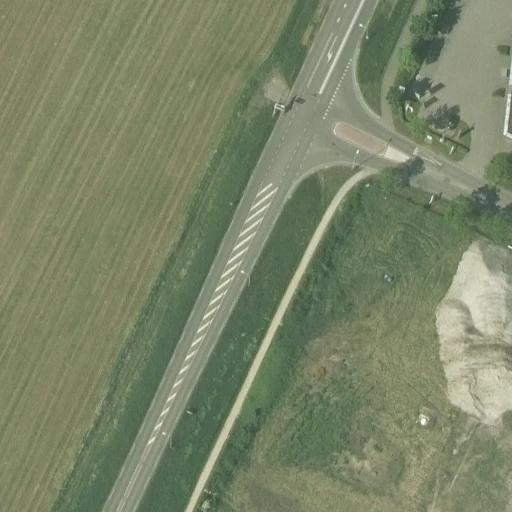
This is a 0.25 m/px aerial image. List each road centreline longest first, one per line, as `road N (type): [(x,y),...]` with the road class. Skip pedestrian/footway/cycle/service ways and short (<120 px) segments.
road 1 (primary): [(120,511),(308,111)]
road 2 (tertiary): [(511,206),(308,111)]
road 3 (primary): [(308,111),(360,0)]
